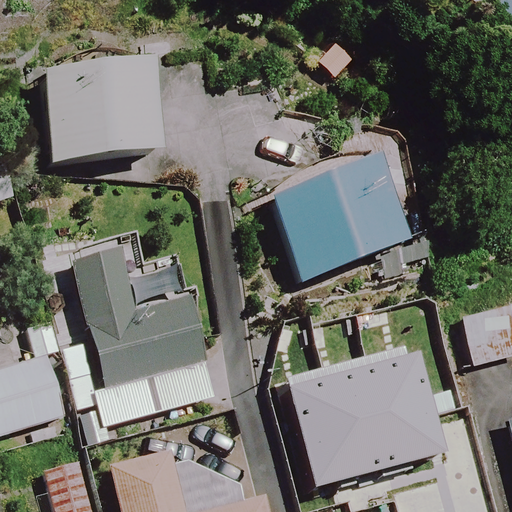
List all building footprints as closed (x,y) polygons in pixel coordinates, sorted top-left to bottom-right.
[(511,0),(497,0),(484,21),(511,38),(511,0)] [(155,163),(145,75),(31,87),(41,175),(155,163)] [(397,254),(365,168),(260,207),(292,293),(397,254)] [(65,272),(84,350),(48,358),(63,419),(88,412),(94,436),(104,433),(205,408),(180,309),(124,323),(109,261),(65,272)] [(502,367),(491,316),(455,323),(466,375),(502,367)] [(458,391),(444,328),(407,337),(422,399),(458,391)] [(0,442),(56,425),(38,366),(0,377),(0,442)] [(353,437),(342,391),(272,408),(283,454),(353,437)] [(511,430),(499,434),(511,482),(511,430)] [(255,511),(254,507),(234,511),(230,511),(230,508),(226,504),(223,500),(218,496),(214,493),(209,490),(205,487),(200,485),(195,482),(190,480),(184,479),(179,478),(173,477),(168,476),(163,478),(160,465),(102,480),(109,511),(255,511)] [(79,511),(72,474),(38,480),(44,511),(79,511)] [(481,511),(475,486),(373,511),(481,511)]
